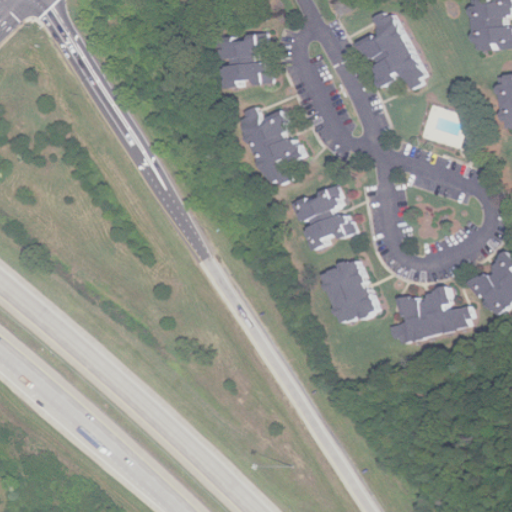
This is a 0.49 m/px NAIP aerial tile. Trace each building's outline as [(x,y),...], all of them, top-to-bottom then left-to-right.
[(511,0),(481,0),(481,51),(511,51),(511,0)] [(402,9),(381,19),(388,33),(369,42),(392,89),(412,79),(418,91),(437,82),(402,9)] [(279,86),(277,33),(229,36),(231,88),(279,86)] [(509,130),(511,129),(511,75),(503,77),(509,130)] [(280,188),(300,179),(295,167),(315,158),(288,98),(247,117),(280,188)] [(471,132),(466,148),(476,151),(481,135),(471,132)] [(303,200),(318,249),(364,235),(349,186),(303,200)] [(511,258),(478,279),(502,318),(511,311),(511,258)] [(350,326),(388,312),(369,259),(331,273),(350,326)] [(481,329),(477,305),(462,308),(459,289),(408,298),(412,324),(403,326),(407,343),(481,329)]
